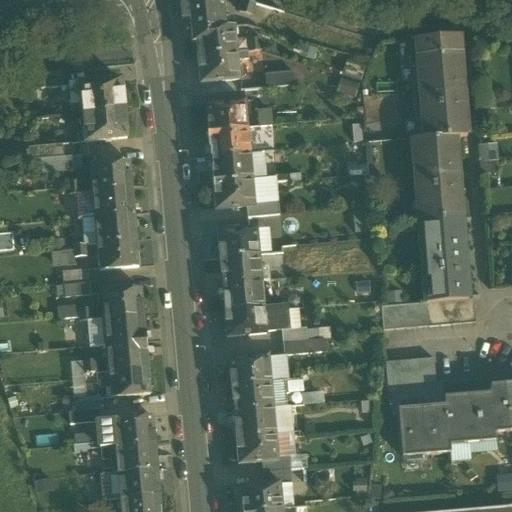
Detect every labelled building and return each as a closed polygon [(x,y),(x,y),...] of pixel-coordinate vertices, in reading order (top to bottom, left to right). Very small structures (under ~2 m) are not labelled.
[(215,0),(179,0),(182,21),(189,20),(190,31),(224,28),(222,11),(217,11),(215,0)] [(254,4),(242,1),(239,13),(251,16),(254,4)] [(224,28),(190,31),(192,44),(196,44),(197,57),(236,54),(233,27),(224,28)] [(419,39),(421,58),(460,55),(458,36),(445,35),(419,39)] [(259,40),(247,41),(248,53),(260,52),(259,40)] [(248,53),(236,54),(236,61),(249,60),(248,53)] [(236,54),(197,57),(199,84),(238,81),(236,61),(236,54)] [(460,55),(421,58),(423,80),(420,81),(423,118),(426,118),(427,140),(455,138),(466,137),(460,55)] [(57,72),(34,79),(36,91),(62,88),(57,72)] [(292,73),(266,75),(268,89),(294,87),(292,73)] [(120,81),(69,87),(71,105),(78,104),(79,113),(81,113),(82,115),(123,110),(120,81)] [(244,102),(205,106),(208,133),(247,129),(244,102)] [(123,110),(82,115),(84,134),(79,135),(79,139),(78,139),(79,144),(126,139),(123,110)] [(269,115),(258,116),(259,128),(270,127),(269,115)] [(247,129),(208,133),(210,158),(249,155),(247,129)] [(427,140),(416,141),(417,164),(414,164),(417,201),(421,201),(422,222),(461,219),(455,138),(427,140)] [(58,147),(40,149),(41,160),(60,158),(58,147)] [(40,149),(27,152),(28,161),(41,160),(40,149)] [(27,152),(5,154),(5,163),(28,161),(27,152)] [(249,155),(210,158),(212,184),(251,181),(249,155)] [(81,157),(60,159),(61,171),(82,169),(81,157)] [(60,159),(41,160),(42,173),(61,171),(60,159)] [(128,163),(90,166),(92,193),(131,190),(128,163)] [(251,181),(212,184),(215,211),(246,208),(254,207),(254,205),(251,181)] [(79,183),(67,184),(68,196),(80,194),(79,183)] [(131,190),(92,193),(94,219),(133,216),(131,190)] [(254,207),(246,208),(247,219),(279,217),(277,203),(254,205),(254,207)] [(133,216),(94,219),(97,245),(135,242),(133,216)] [(461,219),(422,222),(424,244),(420,244),(424,283),(427,282),(429,304),(449,302),(460,301),(468,300),(461,219)] [(256,229),(217,233),(219,260),(258,256),(256,229)] [(135,242),(97,245),(99,272),(138,269),(135,242)] [(85,246),(73,248),(74,259),(86,258),(85,246)] [(258,256),(219,260),(222,286),(261,282),(258,256)] [(87,271),(62,273),(63,287),(89,284),(87,271)] [(261,282),(222,286),(224,312),(263,308),(261,282)] [(90,298),(89,284),(63,287),(64,300),(90,298)] [(140,290),(101,294),(104,321),(142,317),(140,290)] [(468,300),(460,301),(463,325),(475,324),(473,300),(468,300)] [(460,301),(449,302),(451,326),(463,325),(460,301)] [(429,304),(427,304),(429,328),(451,326),(449,302),(429,304)] [(427,304),(404,306),(406,330),(429,328),(427,304)] [(404,306),(381,308),(383,332),(406,330),(404,306)] [(263,308),(224,312),(226,339),(265,335),(263,308)] [(90,310),(79,311),(80,323),(91,322),(90,310)] [(104,321),(103,321),(105,347),(145,343),(142,317),(104,321)] [(305,330),(281,332),(282,345),(306,342),(305,330)] [(319,341),(307,342),(308,355),(321,354),(319,341)] [(306,342),(282,345),(283,357),(283,358),(285,358),(308,355),(307,342),(306,342)] [(145,343),(105,347),(107,373),(108,373),(147,369),(145,343)] [(267,357),(228,360),(231,388),(270,384),(283,383),(287,382),(285,358),(283,358),(283,357),(267,359),(267,357)] [(433,359),(409,361),(412,385),(435,383),(433,359)] [(409,361),(385,363),(387,387),(412,385),(409,361)] [(95,362),(83,363),(84,375),(96,374),(95,362)] [(147,369),(108,373),(111,400),(149,396),(147,369)] [(96,374),(84,375),(86,393),(98,392),(96,374)] [(270,384),(231,388),(233,413),(272,410),(270,384)] [(491,395),(444,399),(444,407),(445,407),(449,447),(496,443),(495,435),(511,433),(508,385),(490,387),(491,395)] [(73,399),(74,415),(100,412),(99,397),(73,399)] [(444,407),(397,411),(401,459),(450,455),(449,447),(445,407),(444,407)] [(290,408),(272,410),(274,436),(292,434),(290,408)] [(272,410),(233,413),(236,439),(274,436),(272,410)] [(101,421),(100,412),(74,415),(68,415),(68,424),(101,421)] [(151,418),(112,422),(115,448),(154,445),(151,418)] [(96,450),(115,448),(112,422),(93,423),(96,450)] [(292,434),(274,436),(277,459),(289,458),(294,458),(292,434)] [(274,436),(236,439),(238,466),(261,464),(277,462),(277,459),(274,436)] [(154,445),(115,448),(117,474),(156,471),(154,445)] [(277,462),(261,464),(262,475),(290,473),(289,458),(277,459),(277,462)] [(156,471),(117,474),(120,500),(158,496),(156,471)] [(290,473),(262,475),(264,486),(279,484),(279,485),(291,484),(290,473)] [(511,489),(511,474),(493,474),(493,489),(511,489)] [(264,486),(240,488),(242,511),(274,511),(281,511),(279,485),(279,484),(264,486)] [(120,500),(119,500),(120,511),(159,511),(158,496),(120,500)]
